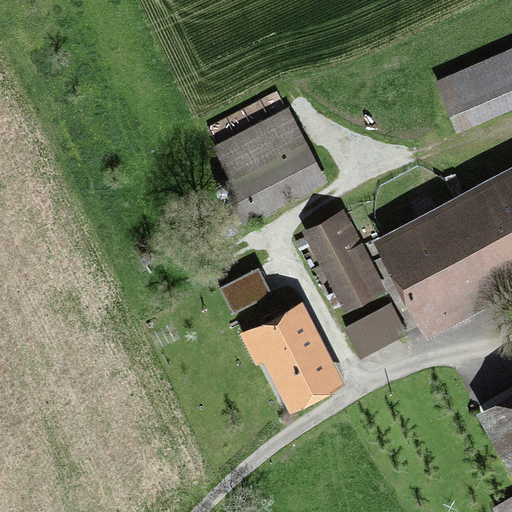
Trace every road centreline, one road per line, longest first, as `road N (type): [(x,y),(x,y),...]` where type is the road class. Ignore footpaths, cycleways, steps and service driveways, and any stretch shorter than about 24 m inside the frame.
road 1 (unclassified): [(200,511),(271,446),(377,379),(438,355),(511,345)]
road 2 (track): [(317,126),(342,147),(346,179),(295,218),(285,241),(360,389)]
road 3 (track): [(349,162),(405,154),(511,119)]
